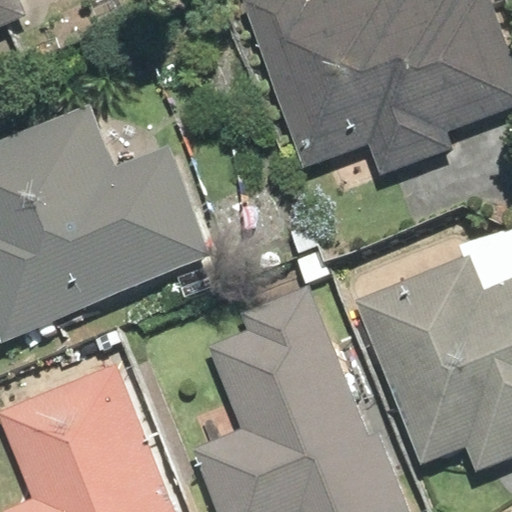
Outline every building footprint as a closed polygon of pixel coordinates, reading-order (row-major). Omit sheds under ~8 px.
[(0,0),(0,52),(47,32),(32,0),(0,0)] [(259,0),(249,4),(318,186),(382,162),(395,195),(473,166),(467,150),(511,133),(511,23),(503,0),(491,0),(480,4),(478,0),(440,0),(423,7),(420,0),(360,0),(323,14),(318,0),(259,0)] [(0,308),(21,361),(235,275),(188,160),(131,183),(102,112),(0,153),(0,308)] [(511,291),(500,296),(486,263),(369,313),(443,482),(486,464),(498,492),(511,485),(511,291)] [(332,311),(222,355),(256,441),(206,460),(227,511),(420,511),(394,447),(387,450),(332,311)] [(188,511),(134,375),(15,422),(51,511),(188,511)]
